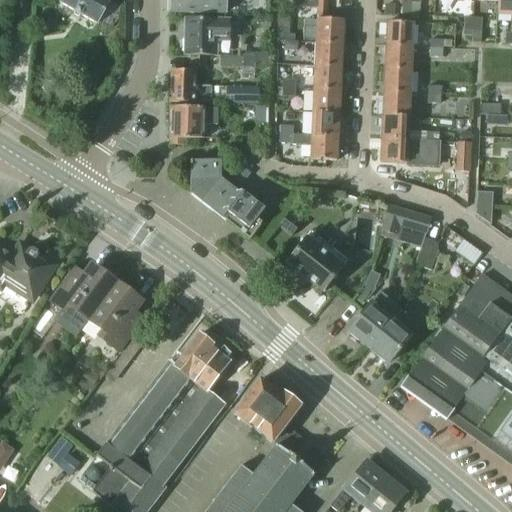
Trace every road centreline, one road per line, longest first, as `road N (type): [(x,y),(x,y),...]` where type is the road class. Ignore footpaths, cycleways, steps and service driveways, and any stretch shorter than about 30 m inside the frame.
road 1 (tertiary): [(477,511),(215,289),(74,190)]
road 2 (residential): [(511,258),(447,209),(356,180),(366,0)]
road 3 (unclassified): [(149,0),(139,89),(74,190)]
